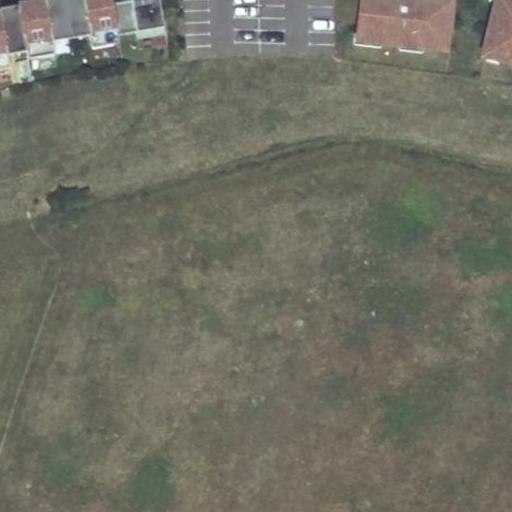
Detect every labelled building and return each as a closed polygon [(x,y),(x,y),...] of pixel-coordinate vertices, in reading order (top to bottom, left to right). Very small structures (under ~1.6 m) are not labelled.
[(112,3),(110,0),(96,0),(97,1),(65,6),(65,8),(68,22),(71,39),(89,36),(91,49),(119,44),(117,36),(112,3)] [(164,33),(158,0),(130,0),(112,3),(117,36),(136,33),(136,38),(164,33)] [(444,49),(447,20),(442,19),(443,0),(410,0),(409,15),(392,13),(393,0),(362,0),(358,35),(383,38),(399,40),(422,43),(422,47),(444,49)] [(452,20),(454,0),(443,0),(442,19),(447,20),(452,20)] [(511,0),(500,0),(499,3),(493,28),(491,27),(484,55),(511,61),(511,0)] [(68,22),(65,8),(46,11),(47,18),(34,20),(36,28),(68,22)] [(71,39),(68,22),(36,28),(34,20),(20,22),(23,35),(26,52),(27,60),(55,55),(53,42),(71,39)] [(0,39),(23,35),(20,22),(1,26),(2,30),(0,30),(0,39)] [(382,48),(383,38),(358,35),(356,34),(355,45),(382,48)] [(26,52),(23,35),(0,39),(0,69),(10,68),(8,55),(26,52)] [(421,53),(422,47),(422,43),(399,40),(398,50),(421,53)]
